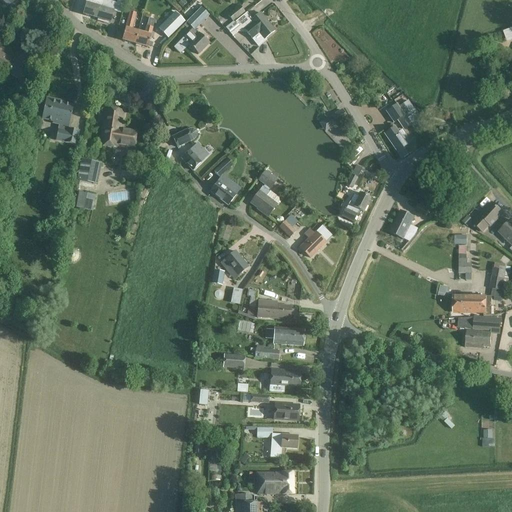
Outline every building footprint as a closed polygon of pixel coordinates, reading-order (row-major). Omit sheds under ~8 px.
[(82,15),(96,19),(101,0),(95,0),(94,5),(86,3),(82,15)] [(101,0),(96,19),(104,21),(104,23),(109,25),(109,22),(111,23),(114,12),(114,11),(113,11),(116,3),(109,1),(109,0),(101,0)] [(227,15),(232,22),(236,20),(245,13),(239,5),(227,15)] [(188,45),(198,55),(209,43),(202,36),(195,30),(209,15),(201,7),(189,19),(186,22),(192,29),(185,35),(191,41),(188,45)] [(121,40),(134,44),(138,32),(132,30),(136,13),(129,11),(125,28),(121,40)] [(168,38),(184,21),(175,12),(158,29),(168,38)] [(259,13),(252,19),(247,13),(236,22),(236,21),(227,29),(233,36),(240,30),(245,31),(252,39),(259,33),(264,39),(274,31),(259,13)] [(134,44),(147,47),(151,35),(153,27),(146,26),(144,33),(138,32),(134,44)] [(7,73),(21,80),(33,57),(20,50),(14,60),(0,52),(0,67),(8,72),(7,73)] [(55,141),(76,146),(79,131),(68,129),(73,107),(59,104),(60,102),(46,98),(41,118),(53,121),(52,123),(52,124),(58,126),(55,141)] [(424,123),(410,104),(401,111),(397,104),(385,112),(393,124),(397,121),(403,131),(410,126),(414,130),(424,123)] [(116,144),(130,146),(132,131),(118,129),(121,109),(106,107),(101,144),(116,146),(116,144)] [(342,110),(328,119),(333,126),(347,118),(342,110)] [(394,127),(384,134),(402,159),(412,152),(394,127)] [(171,137),(177,149),(195,139),(197,137),(198,134),(196,130),(193,129),(189,129),(188,130),(187,129),(171,137)] [(181,158),(192,170),(208,155),(197,143),(181,158)] [(80,159),(76,178),(97,182),(101,163),(80,159)] [(210,191),(229,205),(236,195),(241,188),(222,175),(233,165),(227,159),(213,171),(219,178),(221,176),(217,181),(210,191)] [(260,211),(267,217),(277,204),(279,201),(278,198),(268,190),(269,189),(270,190),(277,180),(265,171),(258,181),(264,186),(251,203),(260,211)] [(351,175),(346,185),(352,189),(358,178),(351,175)] [(83,210),(87,194),(78,193),(75,208),(83,210)] [(341,217),(353,223),(357,215),(356,214),(359,210),(363,212),(370,198),(360,193),(358,197),(353,194),(346,209),(345,208),(341,217)] [(419,204),(415,212),(426,217),(426,216),(429,209),(419,204)] [(473,223),(483,232),(488,226),(490,227),(502,214),(491,204),(473,223)] [(400,211),(390,233),(403,239),(404,239),(409,242),(415,236),(418,230),(410,226),(414,218),(400,211)] [(466,227),(473,221),(468,216),(461,223),(466,227)] [(278,227),(289,238),(296,231),(292,227),(295,223),(289,217),(285,221),(278,227)] [(511,220),(499,233),(500,235),(496,239),(511,255),(511,220)] [(308,239),(299,248),(310,258),(332,236),(322,226),(316,232),(315,232),(314,233),(310,229),(304,235),(308,239)] [(466,236),(455,236),(454,245),(466,245),(466,236)] [(225,269),(233,279),(237,276),(248,267),(235,251),(220,263),(225,269)] [(467,260),(459,260),(459,275),(472,275),(472,264),(467,264),(467,260)] [(491,297),(500,299),(500,296),(506,297),(507,292),(506,292),(510,272),(505,271),(506,266),(495,264),(494,269),(493,269),(489,289),(492,290),(491,297)] [(222,286),(224,272),(213,270),(211,284),(222,286)] [(448,296),(450,287),(440,285),(438,294),(448,296)] [(240,304),(242,289),(232,288),(231,303),(240,304)] [(248,290),(247,297),(250,297),(247,315),(253,316),(258,292),(248,290)] [(453,313),(472,313),(472,303),(475,304),(475,297),(453,297),(453,313)] [(483,316),(491,316),(491,298),(475,297),(475,304),(472,303),(472,313),(483,313),(483,316)] [(257,317),(290,320),(291,306),(270,305),(270,302),(258,301),(257,317)] [(472,332),(466,331),(465,348),(479,349),(479,347),(489,348),(490,335),(500,336),(501,320),(500,320),(500,319),(493,318),(493,319),(474,318),(472,332)] [(252,332),(254,324),(240,321),(238,329),(252,332)] [(273,344),(303,346),(304,329),(274,327),(274,330),(265,329),(265,339),(273,340),(273,344)] [(255,346),(254,359),(261,360),(261,359),(278,361),(279,351),(263,349),(264,346),(255,346)] [(245,356),(223,355),(222,369),(244,370),(245,356)] [(270,386),(269,392),(284,393),(284,387),(300,388),(301,374),(288,373),(289,371),(271,369),(270,386)] [(248,392),(248,384),(237,383),(237,391),(248,392)] [(199,390),(198,404),(206,405),(207,390),(199,390)] [(269,396),(251,395),(250,403),(268,404),(269,396)] [(275,404),(274,420),(298,421),(299,406),(275,404)] [(270,458),(284,459),(285,448),(296,449),(297,436),(282,435),(272,435),(272,428),(256,428),(256,438),(271,438),(270,458)] [(482,447),(494,447),(494,429),(483,429),(482,447)] [(282,494),(282,495),(293,495),(293,473),(281,473),(281,474),(256,474),(257,494),(282,494)] [(257,511),(257,502),(251,502),(251,495),(236,495),(235,511),(257,511)]
